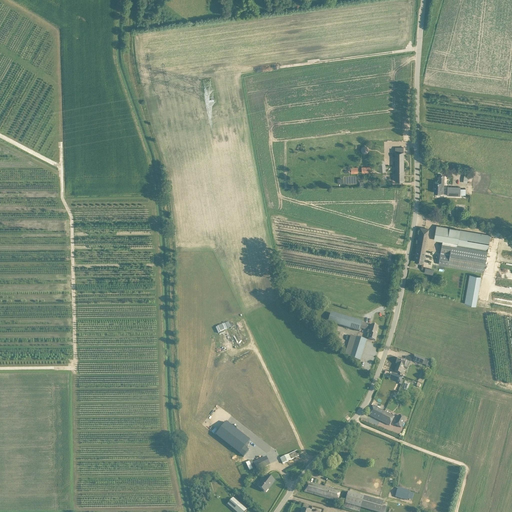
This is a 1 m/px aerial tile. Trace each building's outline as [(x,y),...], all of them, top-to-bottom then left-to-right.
[(395,147),(395,181),(404,181),(403,147),(395,147)] [(442,193),(442,182),(435,182),(434,182),(434,186),(435,186),(434,193),(442,193)] [(447,195),(460,196),(460,187),(447,187),(447,195)] [(437,226),(435,236),(434,239),(442,240),(438,264),(484,272),(490,235),(437,226)] [(415,261),(419,262),(423,263),(425,251),(429,229),(421,228),(415,261)] [(469,274),(465,303),(477,305),(481,275),(469,274)] [(371,325),(362,323),(362,322),(331,313),(329,322),(360,331),(360,328),(367,330),(367,329),(370,330),(369,334),(370,334),(369,339),(375,341),(377,336),(376,336),(378,327),(372,325),(371,325)] [(218,333),(231,327),(229,321),(215,327),(218,333)] [(360,362),(367,341),(356,337),(350,358),(360,362)] [(416,355),(413,361),(423,365),(425,359),(416,355)] [(404,369),(403,369),(404,367),(407,361),(398,358),(396,364),(398,365),(395,372),(401,374),(401,373),(402,374),(404,369)] [(392,397),(394,393),(391,391),(391,390),(387,389),(386,390),(384,394),(392,397)] [(390,426),(394,417),(373,406),(369,415),(390,426)] [(399,415),(394,424),(401,427),(405,418),(399,415)] [(229,426),(219,440),(247,461),(251,456),(247,453),(253,445),(229,426)] [(297,451),(280,459),(281,459),(283,464),(291,460),(299,456),(297,451)] [(261,459),(253,463),(257,471),(265,467),(261,459)] [(250,471),(252,469),(255,468),(252,460),(247,462),(246,463),(250,471)] [(259,487),(265,492),(274,481),(267,476),(259,487)] [(307,482),(304,492),(338,502),(340,492),(307,482)] [(395,497),(408,501),(410,491),(397,488),(395,497)] [(381,511),(383,502),(348,492),(344,504),(345,504),(360,508),(373,511),(381,511)] [(233,498),(227,504),(232,509),(235,511),(245,511),(247,510),(233,498)]
